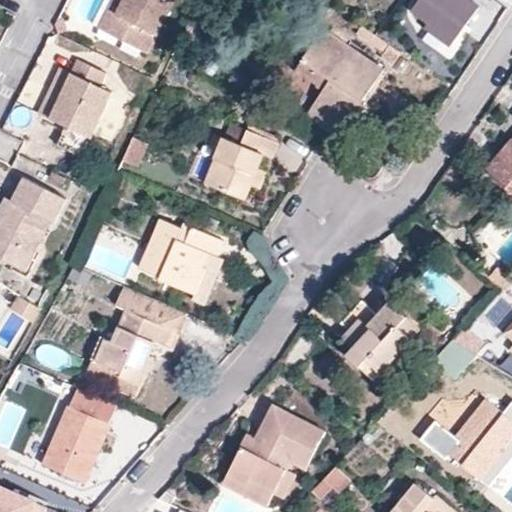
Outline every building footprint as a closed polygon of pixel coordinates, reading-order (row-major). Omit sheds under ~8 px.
[(131,21),(118,14),(124,0),(113,0),(99,27),(117,37),(122,39),(131,21)] [(124,0),(118,14),(131,21),(122,39),(148,53),(175,0),(124,0)] [(416,0),(409,11),(427,25),(424,29),(448,47),(478,6),(469,0),(416,0)] [(211,30),(192,21),(184,37),(202,47),(211,30)] [(324,29),(303,59),(331,78),(321,92),(307,113),(341,137),(365,103),(362,101),(383,70),(324,29)] [(79,58),(73,72),(50,119),(65,127),(57,146),(81,158),(113,90),(100,84),(106,71),(79,58)] [(316,88),(321,92),(331,78),(303,59),(295,71),(316,85),(316,88)] [(39,114),(50,119),(73,72),(62,66),(39,114)] [(278,143),(280,137),(250,125),(247,131),(278,143)] [(272,158),(278,143),(247,131),(241,146),(224,138),(205,184),(244,200),(249,185),(256,168),(263,155),(272,158)] [(124,161),(140,167),(149,144),(134,138),(124,161)] [(511,138),(485,169),(511,192),(511,138)] [(267,173),(256,168),(249,185),(260,189),(267,173)] [(17,171),(4,196),(12,199),(0,219),(0,257),(11,263),(21,245),(33,252),(48,221),(53,223),(66,198),(17,171)] [(4,196),(0,203),(0,219),(12,199),(4,196)] [(215,257),(222,240),(192,227),(187,237),(180,235),(183,228),(161,219),(140,270),(194,293),(192,299),(204,304),(215,281),(205,276),(198,273),(200,266),(205,253),(215,257)] [(24,270),(33,252),(21,245),(11,263),(24,270)] [(438,265),(445,276),(463,263),(455,252),(438,265)] [(215,257),(205,253),(200,266),(198,273),(205,276),(215,281),(223,262),(215,257)] [(185,314),(122,288),(114,306),(126,311),(127,311),(114,342),(103,337),(93,359),(120,372),(114,387),(135,397),(148,371),(142,368),(148,354),(153,343),(169,350),(178,333),(185,314)] [(34,322),(40,309),(20,297),(13,309),(34,322)] [(374,381),(408,342),(395,330),(406,317),(388,301),(377,314),(360,300),(341,322),(349,330),(360,319),(370,328),(352,347),(346,354),(374,381)] [(407,316),(406,317),(395,330),(408,342),(421,328),(407,316)] [(342,337),(352,347),(370,328),(360,319),(349,330),(342,337)] [(511,322),(503,333),(511,340),(511,322)] [(475,353),(453,339),(434,360),(454,377),(475,353)] [(155,357),(148,354),(142,368),(148,371),(155,357)] [(85,374),(114,387),(120,372),(93,359),(85,374)] [(83,481),(119,403),(79,385),(52,447),(45,464),(54,468),(74,477),(83,481)] [(511,401),(503,412),(487,398),(455,436),(460,439),(450,451),(464,463),(462,465),(488,486),(511,456),(511,454),(505,449),(511,440),(511,401)] [(273,405),(257,437),(252,448),(241,444),(227,475),(248,485),(244,494),(268,506),(273,494),(286,468),(288,461),(292,454),(310,463),(326,429),(273,405)] [(460,439),(455,436),(436,420),(419,440),(443,459),(450,451),(460,439)] [(246,432),(241,444),(252,448),(257,437),(246,432)] [(307,469),(310,463),(292,454),(288,461),(307,469)] [(351,481),(335,466),(312,490),(321,498),(332,486),(340,493),(351,481)] [(296,473),(286,468),(273,494),(284,499),(296,473)] [(223,483),(244,494),(248,485),(227,475),(223,483)] [(453,511),(417,482),(392,511),(453,511)] [(0,511),(30,511),(35,502),(0,486),(0,511)] [(43,511),(46,507),(35,502),(30,511),(43,511)]
